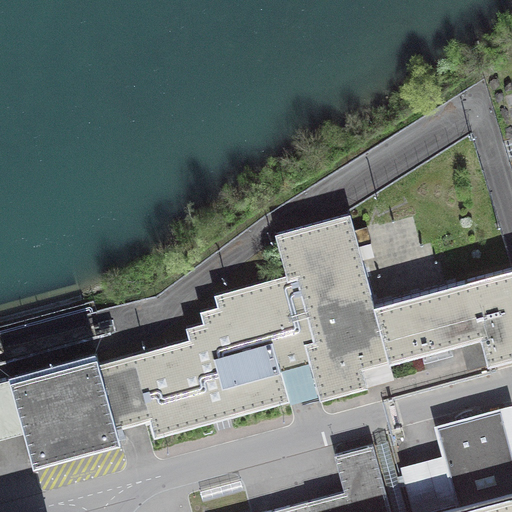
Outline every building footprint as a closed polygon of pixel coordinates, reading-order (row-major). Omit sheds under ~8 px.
[(274,230),(287,276),(296,274),(314,340),(303,342),(309,365),(318,396),(367,383),(362,365),(482,333),(489,361),(511,354),(511,261),(373,299),(349,210),(274,230)] [(282,372),(309,365),(303,342),(314,340),(296,274),(287,276),(213,296),(216,306),(200,310),(203,320),(183,326),(186,337),(98,361),(116,425),(148,416),(153,436),(289,399),(282,372)] [(98,361),(96,354),(0,380),(0,419),(20,414),(32,460),(119,436),(116,425),(98,361)] [(511,511),(511,429),(505,402),(434,421),(445,460),(426,465),(438,508),(423,511),(511,511)] [(393,511),(374,442),(331,453),(341,491),(262,511),(393,511)]
